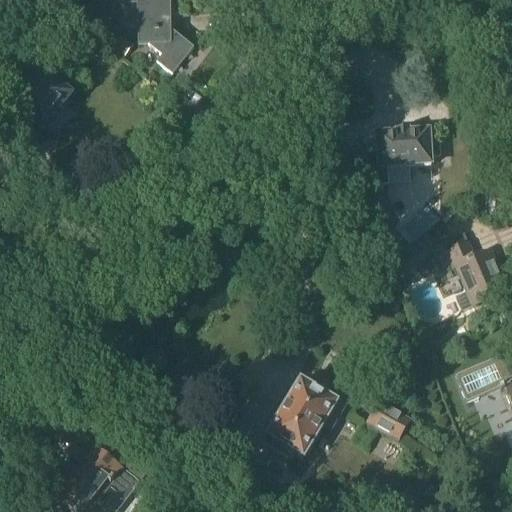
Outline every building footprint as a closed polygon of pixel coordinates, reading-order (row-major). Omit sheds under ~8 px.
[(122,0),(123,9),(136,9),(137,48),(147,48),(160,59),(155,66),(171,79),(192,53),(169,34),(169,0),(122,0)] [(44,6),(25,29),(43,44),(62,21),(44,6)] [(133,49),(119,38),(110,50),(124,60),(133,49)] [(53,89),(33,73),(16,94),(9,88),(1,99),(42,132),(67,101),(65,99),(69,94),(68,89),(62,84),(57,84),(53,89)] [(386,189),(385,173),(429,170),(429,162),(438,161),(437,144),(428,145),(427,137),(407,138),(407,136),(395,137),(396,139),(375,140),(376,157),(360,158),(362,190),(386,189)] [(392,233),(373,241),(385,269),(401,262),(403,260),(392,233)] [(401,262),(393,270),(405,282),(437,250),(438,248),(427,237),(403,260),(401,262)] [(454,253),(445,256),(449,265),(452,272),(455,270),(466,296),(454,301),(459,312),(461,315),(462,315),(471,310),(473,310),(504,296),(505,296),(502,290),(488,256),(474,262),(473,260),(468,247),(464,238),(452,243),(456,252),(454,253)] [(506,319),(497,323),(500,330),(509,326),(506,319)] [(511,354),(454,379),(465,407),(501,391),(511,415),(511,354)] [(330,430),(340,413),(334,410),(335,409),(300,387),(267,442),(271,444),(267,451),(290,465),(294,458),(303,463),(324,427),(330,430)] [(379,405),(365,428),(397,448),(411,425),(379,405)] [(72,477),(53,501),(58,505),(67,511),(93,511),(97,508),(102,511),(118,511),(129,498),(137,488),(121,475),(119,473),(101,459),(87,448),(85,450),(73,441),(69,438),(60,449),(76,461),(67,473),(72,477)]
